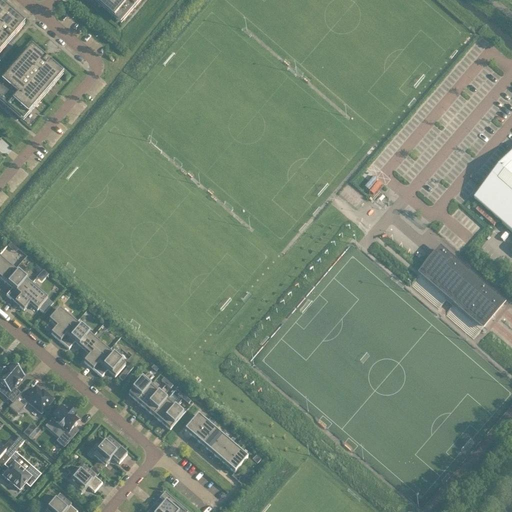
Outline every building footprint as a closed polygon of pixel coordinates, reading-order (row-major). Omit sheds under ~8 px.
[(123,20),(140,0),(94,0),(115,18),(118,15),(123,20)] [(0,51),(21,27),(16,22),(18,19),(0,3),(0,51)] [(0,101),(19,118),(29,107),(32,109),(57,80),(62,74),(59,72),(33,49),(28,55),(25,52),(0,81),(0,101)] [(113,54),(109,60),(112,63),(117,57),(113,54)] [(511,153),(473,198),(511,231),(511,153)] [(473,338),(483,326),(503,304),(440,250),(411,284),(438,308),(448,296),(456,302),(446,314),(473,338)] [(14,270),(0,257),(0,278),(3,281),(14,270)] [(37,276),(42,270),(38,266),(34,263),(30,259),(25,265),(37,276)] [(30,284),(14,270),(3,281),(11,288),(5,295),(14,302),(30,284)] [(37,276),(35,278),(40,282),(47,274),(42,270),(37,276)] [(47,298),(30,284),(14,302),(23,310),(29,303),(37,310),(47,298)] [(59,341),(75,322),(58,308),(48,320),(56,327),(50,333),(59,341)] [(91,337),(75,322),(59,341),(68,348),(74,342),(81,348),(91,337)] [(108,351),(91,337),(81,348),(89,355),(83,361),(92,369),(108,351)] [(124,365),(108,351),(92,369),(101,377),(106,370),(114,377),(124,365)] [(5,397),(11,402),(19,393),(14,388),(19,382),(19,381),(23,376),(9,364),(5,369),(4,368),(0,373),(0,384),(9,392),(5,397)] [(129,372),(125,369),(118,377),(122,380),(129,372)] [(127,394),(136,401),(151,383),(143,376),(127,394)] [(159,390),(151,383),(136,401),(144,408),(159,390)] [(31,391),(26,386),(8,407),(17,414),(27,402),(40,413),(52,399),(42,391),(41,392),(35,387),(31,391)] [(159,390),(144,408),(152,415),(168,397),(159,390)] [(190,400),(184,395),(181,398),(187,403),(190,400)] [(176,404),(168,397),(152,415),(160,422),(176,404)] [(184,412),(176,404),(160,422),(169,429),(184,412)] [(56,441),(63,447),(77,431),(73,427),(78,421),(74,417),(75,415),(67,409),(66,410),(61,406),(51,418),(55,422),(55,423),(62,430),(63,429),(65,430),(56,441)] [(184,429),(192,437),(205,422),(197,414),(184,429)] [(205,422),(192,437),(201,444),(214,429),(205,422)] [(36,427),(31,423),(22,432),(27,437),(30,434),(36,427)] [(214,429),(201,444),(209,451),(222,436),(214,429)] [(222,436),(209,451),(217,458),(230,443),(222,436)] [(0,447),(0,467),(18,448),(18,447),(23,441),(18,437),(13,443),(9,440),(1,449),(0,447)] [(118,463),(126,454),(108,438),(93,455),(105,465),(111,458),(118,463)] [(230,443),(217,458),(225,465),(238,450),(230,443)] [(238,450),(225,465),(234,472),(247,457),(238,450)] [(2,476),(19,490),(25,483),(29,487),(40,475),(31,467),(26,473),(14,463),(19,457),(14,453),(4,465),(8,469),(2,476)] [(260,458),(255,454),(251,459),(256,463),(260,458)] [(101,483),(83,467),(68,484),(80,494),(87,486),(93,492),(101,483)] [(98,473),(91,467),(89,469),(96,475),(98,473)] [(187,511),(164,492),(160,497),(164,501),(159,507),(163,511),(186,511),(187,511),(186,511),(187,511)] [(58,496),(44,511),(76,511),(77,511),(58,496)]
